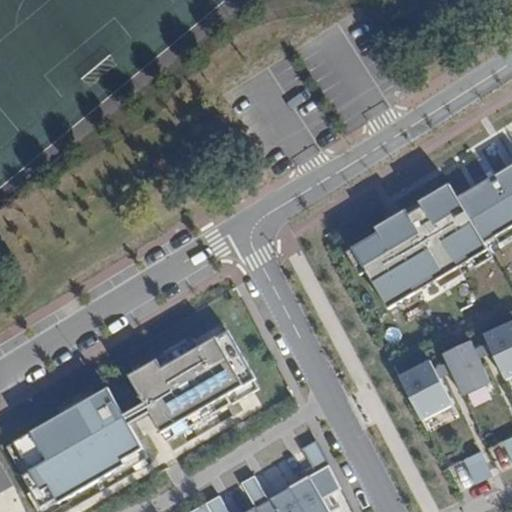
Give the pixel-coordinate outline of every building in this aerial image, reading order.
[(352,249),(389,310),(417,293),(442,278),(461,267),(489,250),(486,244),(511,228),(511,164),(456,198),(451,190),(434,200),(408,216),(378,233),(352,249)] [(434,200),(451,190),(448,185),(431,195),(434,200)] [(375,228),(378,233),(408,216),(405,211),(392,218),(375,228)] [(487,344),(504,380),(511,376),(511,322),(484,336),(487,344)] [(21,477),(40,509),(55,500),(58,504),(125,466),(122,462),(142,450),(123,417),(131,413),(144,405),(166,443),(170,441),(241,400),(255,392),(257,390),(253,382),(255,380),(227,332),(225,333),(220,324),(204,333),(128,377),(142,401),(121,413),(107,389),(97,395),(53,420),(13,443),(29,472),(21,477)] [(447,364),(463,397),(490,384),(480,363),(474,351),(470,342),(443,355),(447,364)] [(429,362),(398,378),(421,421),(453,406),(434,372),(429,362)] [(316,474),(328,467),(315,444),(303,450),(313,468),(316,474)] [(511,468),(511,460),(504,444),(490,450),(501,473),(511,468)] [(467,460),(478,484),(480,483),(492,477),(481,453),(467,460)] [(478,484),(467,460),(451,467),(463,491),(478,484)] [(291,488),(305,511),(328,511),(322,501),(340,490),(328,467),(316,474),(291,488)] [(313,468),(267,495),(269,500),(291,488),(316,474),(313,468)] [(256,476),(242,483),(254,503),(256,508),(269,500),(267,495),(256,476)] [(256,508),(258,511),(305,511),(291,488),(269,500),(256,508)] [(212,511),(230,511),(221,496),(207,503),(212,511)] [(212,511),(207,503),(192,511),(212,511)] [(248,511),(256,508),(254,503),(237,511),(248,511)]
